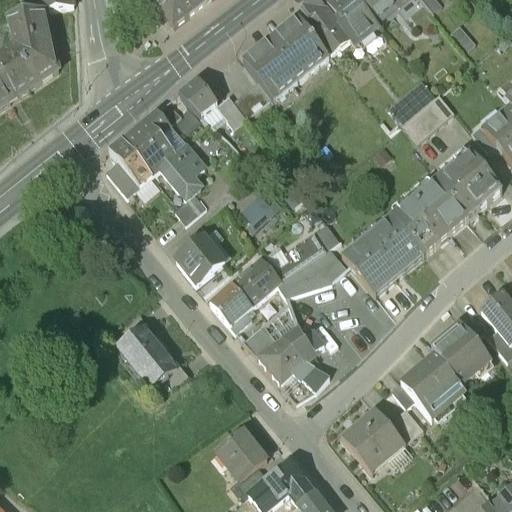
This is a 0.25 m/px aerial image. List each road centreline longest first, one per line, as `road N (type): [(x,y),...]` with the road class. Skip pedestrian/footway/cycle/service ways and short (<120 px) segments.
road 1 (residential): [(92,187),(294,439)]
road 2 (residential): [(294,439),(511,237)]
road 3 (secondary): [(260,0),(112,114)]
road 4 (secondary): [(112,114),(0,206)]
